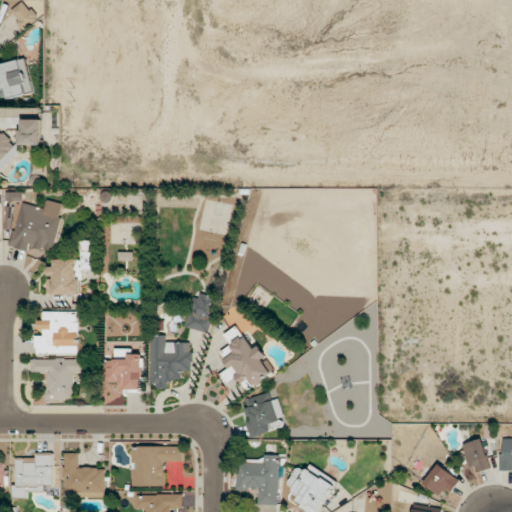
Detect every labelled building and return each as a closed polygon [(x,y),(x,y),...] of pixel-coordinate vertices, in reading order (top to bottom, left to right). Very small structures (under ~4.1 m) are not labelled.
[(18,29),(37,27),(36,10),(28,11),(27,4),(15,5),(18,29)] [(0,64),(0,91),(1,97),(32,91),(26,59),(0,64)] [(41,119),(20,119),(21,145),(41,145),(41,119)] [(0,171),(21,151),(0,130),(0,171)] [(21,202),(11,247),(29,251),(30,246),(54,251),(64,204),(47,200),(45,207),(21,202)] [(81,294),(82,269),(94,269),(95,240),(82,240),(82,259),(54,259),(54,266),(49,266),(48,294),(81,294)] [(134,260),(134,252),(119,252),(119,260),(134,260)] [(187,327),(208,332),(217,297),(195,292),(187,327)] [(79,354),(79,311),(44,311),(44,319),(39,319),(38,329),(44,329),(44,335),(36,335),(36,354),(79,354)] [(251,349),(239,326),(225,333),(231,345),(222,350),(239,382),(249,377),(253,385),(276,372),(268,357),(266,358),(260,345),(251,349)] [(192,342),(167,342),(167,335),(152,335),(151,387),(169,387),(169,381),(183,381),(183,371),(192,371),(192,342)] [(130,348),(115,348),(115,358),(130,359),(130,348)] [(141,354),(129,354),(129,360),(107,360),(107,384),(125,383),(125,391),(142,391),(141,354)] [(32,359),(32,373),(47,373),(47,400),(74,399),(74,373),(85,373),(85,358),(32,359)] [(251,436),(286,427),(279,398),(272,400),(270,393),(247,398),(249,407),(244,408),(251,436)] [(463,444),(470,467),(476,465),(478,472),(491,468),(482,438),(463,444)] [(511,438),(503,438),(503,454),(500,454),(500,470),(511,470),(511,438)] [(184,446),(132,446),(132,486),(166,486),(166,461),(184,461),(184,446)] [(105,495),(105,467),(80,468),(79,453),(64,453),(65,496),(105,495)] [(13,497),(28,498),(28,491),(44,491),(44,484),(54,484),(54,456),(16,456),(16,485),(13,485),(13,497)] [(278,505),(279,458),(238,457),(238,489),(259,489),(258,504),(278,505)] [(309,511),(317,511),(337,481),(310,464),(306,471),(298,467),(286,486),(300,494),(295,503),(309,511)] [(451,493),(460,480),(438,464),(423,484),(439,495),(445,488),(451,493)] [(137,495),(137,509),(145,509),(144,511),(176,511),(177,509),(183,508),(183,494),(137,495)]
